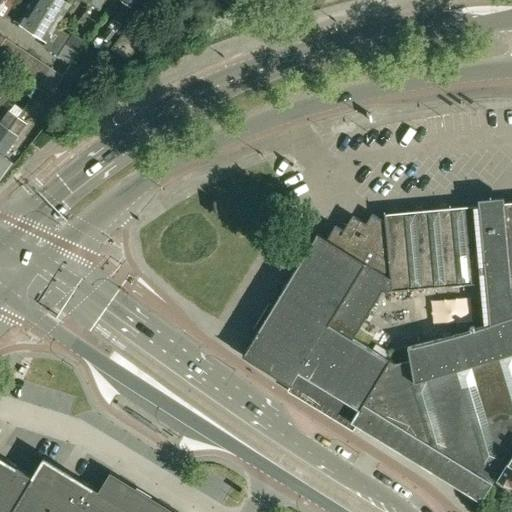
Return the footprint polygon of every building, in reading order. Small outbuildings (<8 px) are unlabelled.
[(11,0),(0,0),(0,14),(5,18),(16,2),(11,0)] [(71,3),(66,0),(35,0),(33,4),(21,23),(47,40),(71,3)] [(115,17),(108,27),(110,28),(116,32),(116,33),(123,23),(124,23),(124,22),(140,0),(126,0),(114,17),(115,17)] [(110,28),(101,37),(107,42),(116,32),(110,28)] [(68,39),(65,43),(58,54),(57,55),(72,65),(82,49),(87,42),(73,32),(68,39)] [(128,60),(140,44),(124,32),(112,48),(128,60)] [(58,54),(65,43),(52,35),(45,45),(58,54)] [(0,59),(6,63),(18,44),(7,36),(0,46),(0,59)] [(30,52),(18,44),(6,63),(17,71),(30,52)] [(29,79),(42,60),(30,52),(17,71),(29,79)] [(53,68),(42,60),(29,79),(40,87),(53,68)] [(64,75),(77,84),(84,75),(71,65),(64,75)] [(65,76),(53,68),(40,87),(52,94),(65,76)] [(0,140),(17,116),(9,110),(0,122),(0,140)] [(0,176),(12,161),(10,159),(4,154),(26,123),(17,116),(0,140),(0,176)] [(511,200),(384,212),(384,220),(372,212),(365,222),(352,214),(343,229),(335,224),(327,237),(317,232),(242,355),(292,385),(292,384),(299,371),(359,408),(351,422),(481,501),(485,494),(505,460),(511,448),(511,200)] [(0,511),(10,511),(32,476),(0,455),(0,511)] [(507,487),(510,482),(511,483),(511,456),(498,481),(507,487)] [(86,511),(99,491),(44,457),(32,476),(10,511),(86,511)] [(175,511),(133,486),(110,472),(99,491),(86,511),(175,511)]
